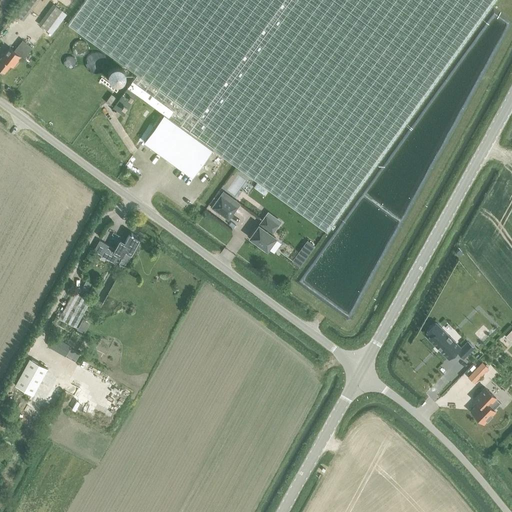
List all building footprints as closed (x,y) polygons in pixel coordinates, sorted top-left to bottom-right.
[(28,0),(26,4),(30,6),(28,9),(32,11),(37,0),(28,0)] [(136,73),(127,86),(112,106),(123,114),(137,93),(164,113),(143,141),(192,176),(212,148),(326,231),(493,0),(84,0),(68,23),(136,73)] [(53,4),(38,24),(47,30),(62,10),(53,4)] [(9,47),(0,58),(0,69),(4,72),(10,65),(13,67),(21,56),(24,59),(32,47),(22,39),(13,50),(9,47)] [(106,63),(106,62),(105,58),(104,57),(103,55),(101,54),(99,53),(97,52),(95,52),(92,53),(89,55),(87,59),(86,62),(87,66),(89,69),(92,71),(95,72),(97,72),(99,71),(101,71),(102,69),(105,66),(106,63)] [(125,75),(125,74),(125,71),(123,69),(121,67),(117,66),(116,66),(114,66),(111,68),(109,71),(108,74),(109,78),(110,80),(112,82),(114,83),(116,83),(119,83),(121,82),(123,81),(124,78),(125,75)] [(111,93),(105,101),(109,104),(115,97),(111,93)] [(220,195),(212,207),(228,219),(237,206),(220,195)] [(258,225),(249,237),(267,249),(275,237),(270,233),(271,232),(272,232),(278,225),(265,216),(260,223),(261,224),(260,226),(258,225)] [(93,251),(100,255),(114,263),(118,256),(120,258),(119,265),(128,266),(134,255),(130,253),(139,238),(129,232),(126,238),(119,238),(118,247),(116,245),(114,248),(99,240),(93,251)] [(307,241),(304,245),(311,250),(314,246),(307,241)] [(73,290),(61,317),(77,324),(89,298),(73,290)] [(440,327),(428,338),(448,358),(456,349),(458,351),(457,351),(463,357),(473,347),(467,341),(461,348),(440,327)] [(55,349),(63,353),(67,345),(59,341),(55,349)] [(14,384),(32,394),(47,367),(29,357),(14,384)] [(482,361),(467,377),(474,383),(488,368),(482,361)] [(475,405),(470,410),(483,423),(495,411),(493,410),(500,402),(495,398),(496,398),(484,387),(473,399),(475,401),(473,404),(475,405)]
